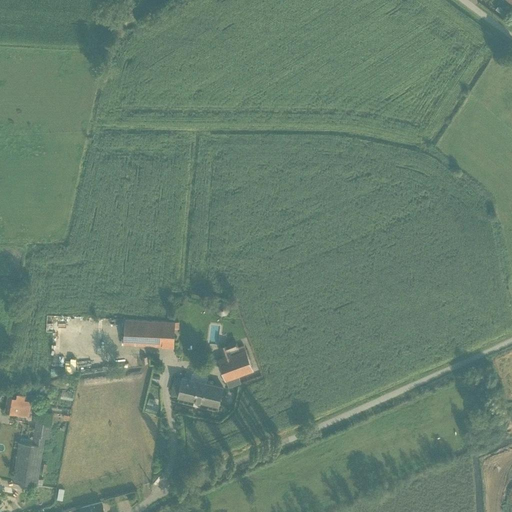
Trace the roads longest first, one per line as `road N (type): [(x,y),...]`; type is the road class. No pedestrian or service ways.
road 1 (residential): [(134,511),(511,339)]
road 2 (track): [(155,496),(172,447),(164,386),(176,364)]
